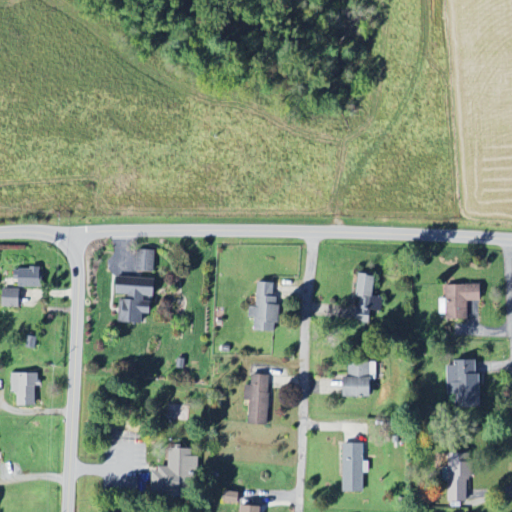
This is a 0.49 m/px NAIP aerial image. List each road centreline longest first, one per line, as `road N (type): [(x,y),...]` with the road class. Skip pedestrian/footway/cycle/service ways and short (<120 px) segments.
road 1 (tertiary): [(511,238),(77,232)]
road 2 (residential): [(309,232),(293,511)]
road 3 (tertiary): [(64,511),(77,232)]
road 4 (residential): [(507,238),(511,366)]
